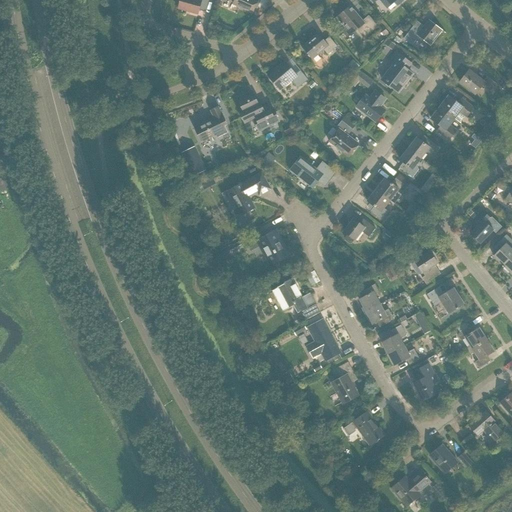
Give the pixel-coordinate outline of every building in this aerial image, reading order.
[(180,0),(178,9),(198,14),(199,10),(205,12),(208,0),(180,0)] [(252,13),(258,0),(257,0),(235,0),(233,4),(252,13)] [(362,21),(350,7),(338,18),(337,16),(334,19),(339,26),(343,25),(346,29),(342,32),(347,38),(357,30),(365,38),(378,27),(369,16),(362,21)] [(443,30),(428,19),(423,26),(417,21),(403,39),(412,45),(419,37),(430,46),(443,30)] [(383,26),(379,29),(384,36),(388,33),(383,26)] [(324,41),(318,34),(302,47),(312,59),(324,50),(327,54),(337,46),(329,37),(324,41)] [(388,39),(384,44),(392,50),(393,48),(395,45),(388,39)] [(398,92),(412,74),(406,69),(411,63),(397,53),(390,62),(393,65),(382,79),(398,92)] [(360,66),(352,60),(347,66),(355,72),(360,66)] [(295,75),(285,62),(268,75),(280,90),(291,81),(297,88),(308,80),(300,71),(295,75)] [(483,81),(469,70),(459,82),(475,95),(482,85),(492,93),(498,85),(487,76),(483,81)] [(357,71),(349,82),(354,86),(359,80),(364,84),(367,79),(357,71)] [(505,82),(500,87),(504,90),(508,85),(505,82)] [(258,104),(251,90),(236,98),(243,111),(239,113),(244,123),(252,119),(259,132),(279,122),(275,112),(272,114),(267,105),(262,107),(260,103),(258,104)] [(385,99),(375,91),(370,98),(365,95),(356,107),(375,122),(385,110),(380,106),(385,99)] [(440,108),(454,118),(460,123),(465,117),(466,118),(474,108),(462,99),(458,104),(448,96),(440,108)] [(217,137),(227,132),(224,126),(227,125),(218,107),(210,111),(213,118),(194,127),(201,143),(216,136),(217,137)] [(449,125),(454,118),(440,108),(431,119),(441,126),(437,131),(449,140),(456,130),(449,125)] [(348,157),(358,144),(348,135),(353,129),(342,121),(337,127),(339,129),(329,142),(348,157)] [(408,148),(421,159),(427,151),(431,154),(437,146),(424,136),(420,140),(417,137),(408,148)] [(205,170),(194,147),(182,152),(194,176),(205,170)] [(415,166),(421,159),(408,148),(399,160),(403,163),(399,167),(413,177),(419,170),(415,166)] [(316,169),(300,157),(290,170),(312,188),(319,180),(326,186),(336,173),(322,162),(316,169)] [(270,189),(262,173),(241,184),(228,191),(228,190),(221,193),(226,202),(232,199),(241,215),(254,208),(248,196),(263,188),(265,192),(270,189)] [(376,190),(390,200),(396,192),(400,196),(407,187),(396,178),(392,183),(385,178),(376,190)] [(431,186),(426,182),(420,189),(426,194),(431,186)] [(384,208),(390,200),(376,190),(367,201),(374,206),(370,211),(381,220),(388,212),(384,208)] [(497,196),(492,193),(488,198),(494,201),(497,196)] [(477,216),(471,210),(467,213),(474,220),(473,220),(479,225),(470,234),(480,244),(493,230),(496,233),(502,226),(492,216),(490,218),(482,211),(477,216)] [(360,224),(353,219),(343,231),(347,235),(345,238),(345,239),(345,241),(349,243),(351,243),(352,243),(354,240),(355,240),(361,231),(369,237),(375,228),(363,219),(360,224)] [(289,254),(277,231),(264,238),(261,232),(244,240),(250,251),(261,245),(270,264),(289,254)] [(504,267),(511,257),(511,249),(511,248),(511,246),(511,240),(506,235),(494,248),(498,252),(494,257),(504,267)] [(235,251),(243,247),(240,241),(232,245),(235,251)] [(425,284),(440,274),(435,265),(438,263),(430,251),(415,261),(424,276),(422,278),(425,284)] [(301,297),(292,279),(277,287),(285,303),(281,305),(284,311),(293,306),(297,312),(315,303),(310,293),(301,297)] [(359,290),(365,287),(363,282),(357,285),(359,290)] [(366,312),(380,304),(375,295),(380,293),(375,284),(360,292),(363,297),(359,300),(366,312)] [(444,294),(439,287),(427,295),(434,306),(441,302),(448,314),(464,304),(453,288),(444,294)] [(380,304),(366,312),(372,324),(376,322),(379,327),(394,319),(388,309),(384,311),(380,304)] [(420,312),(414,315),(418,323),(424,319),(420,312)] [(299,314),(293,317),(297,325),(303,321),(299,314)] [(336,346),(322,320),(308,328),(316,344),(308,348),(313,357),(321,353),(322,354),(327,351),(330,358),(341,352),(337,346),(336,346)] [(388,354),(404,346),(400,339),(406,335),(401,325),(391,331),(394,336),(382,343),(388,354)] [(468,351),(486,339),(479,328),(472,332),(468,327),(457,334),(461,340),(465,338),(470,345),(466,348),(468,351)] [(486,339),(468,351),(470,355),(474,352),(479,359),(475,362),(479,368),(490,361),(487,356),(494,351),(486,339)] [(404,346),(388,354),(394,365),(406,359),(409,365),(419,359),(414,349),(407,353),(404,346)] [(341,402),(357,394),(350,379),(356,376),(348,362),(336,368),(341,379),(332,384),(341,402)] [(422,401),(437,393),(432,383),(437,380),(429,364),(412,372),(417,382),(413,384),(422,401)] [(290,373),(284,377),(288,384),(294,380),(290,373)] [(511,394),(501,404),(511,417),(511,394)] [(503,433),(493,422),(494,421),(486,411),(469,426),(478,436),(483,431),(493,442),(503,433)] [(377,429),(370,418),(371,417),(367,412),(353,422),(369,445),(384,435),(379,428),(377,429)] [(444,472),(456,461),(443,446),(430,457),(444,472)] [(467,468),(473,463),(463,453),(458,457),(467,468)] [(418,493),(431,482),(421,471),(412,479),(409,482),(406,478),(393,489),(406,505),(419,494),(418,493)] [(437,483),(431,489),(442,502),(448,496),(437,483)]
